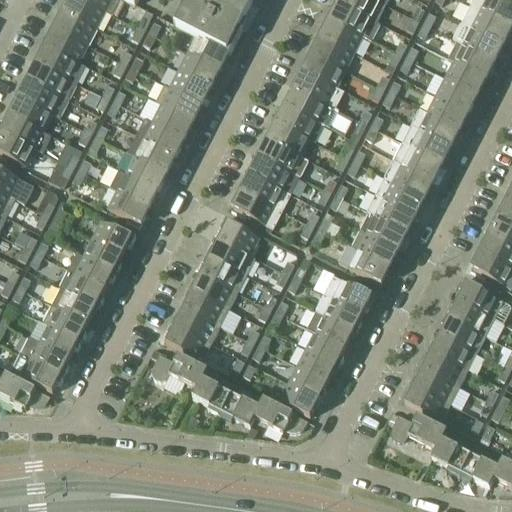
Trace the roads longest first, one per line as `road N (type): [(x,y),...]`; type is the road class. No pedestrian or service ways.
road 1 (residential): [(288,0),(86,400),(78,433)]
road 2 (residential): [(331,467),(344,421),(511,98)]
road 3 (residential): [(0,34),(18,0),(288,0)]
road 4 (residential): [(78,433),(331,467)]
road 5 (tertiary): [(151,498),(110,489),(0,494)]
road 6 (residential): [(331,467),(475,511)]
road 7 (tertiary): [(15,511),(151,498)]
